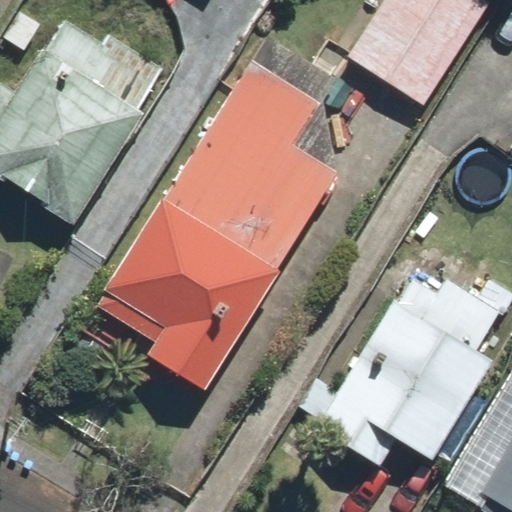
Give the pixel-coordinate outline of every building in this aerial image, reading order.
[(378,0),(347,51),(428,101),(490,0),(378,0)] [(107,34),(67,9),(0,112),(0,169),(80,221),(160,97),(144,87),(166,53),(115,21),(107,34)] [(255,44),(100,292),(162,331),(151,348),(212,386),(350,165),(307,138),(334,94),(255,44)] [(438,280),(419,267),(323,413),(389,456),(406,431),(434,450),(501,349),(484,338),(507,303),(448,265),(438,280)] [(511,372),(462,451),(445,479),(487,505),(497,489),(511,498),(511,372)]
